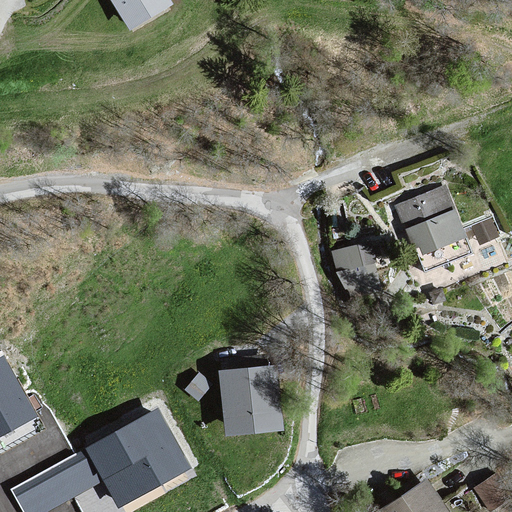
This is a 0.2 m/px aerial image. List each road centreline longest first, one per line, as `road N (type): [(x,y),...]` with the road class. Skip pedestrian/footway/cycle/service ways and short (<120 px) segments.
road 1 (tertiary): [(0,196),(105,186),(274,208),(296,236),(316,320),(310,485)]
road 2 (track): [(274,208),(511,110)]
